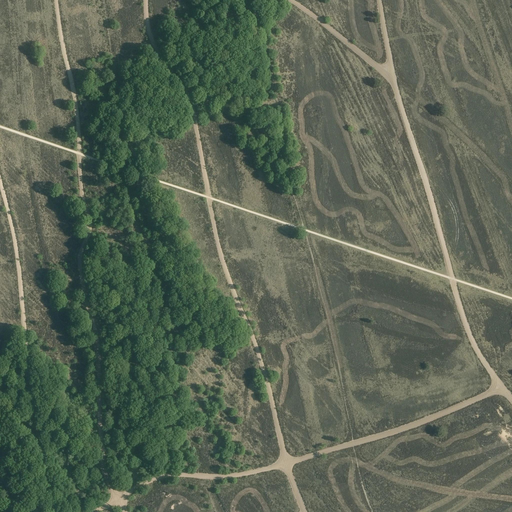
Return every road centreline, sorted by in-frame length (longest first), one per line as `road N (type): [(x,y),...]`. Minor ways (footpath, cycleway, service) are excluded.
road 1 (track): [(56,0),(89,223),(80,265),(103,468),(124,511)]
road 2 (track): [(146,0),(151,39),(193,116),(221,258),(267,383),(286,463)]
road 3 (track): [(501,388),(457,297),(393,79),(288,0)]
road 4 (track): [(55,511),(0,180)]
road 5 (track): [(353,443),(243,474),(168,474),(89,511)]
road 6 (track): [(353,443),(501,388),(511,401)]
